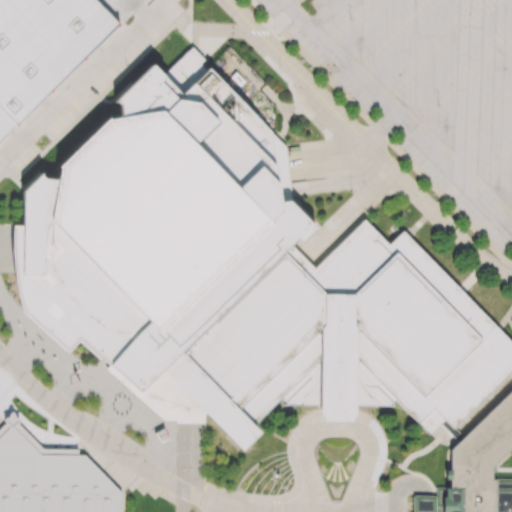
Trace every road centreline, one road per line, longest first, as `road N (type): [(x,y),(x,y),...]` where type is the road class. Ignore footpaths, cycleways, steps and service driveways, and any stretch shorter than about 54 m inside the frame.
road 1 (residential): [(511,280),(479,261),(225,0)]
road 2 (residential): [(246,511),(213,505),(131,464),(0,354)]
road 3 (residential): [(352,511),(371,458),(361,433),(345,428),(315,432),(306,443),(321,511)]
